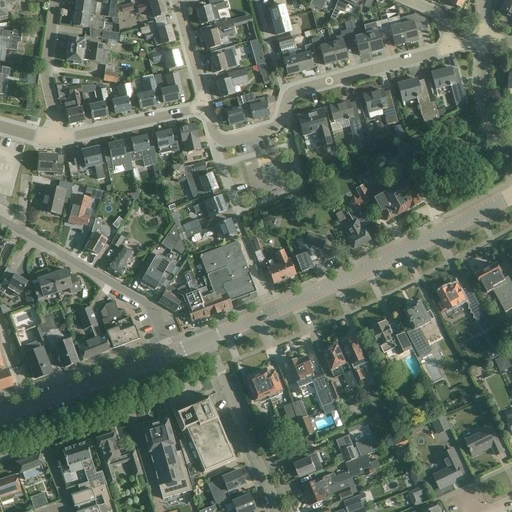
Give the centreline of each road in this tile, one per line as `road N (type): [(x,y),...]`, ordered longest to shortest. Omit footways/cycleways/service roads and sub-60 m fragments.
road 1 (tertiary): [(207,338),(511,195)]
road 2 (residential): [(205,106),(217,139),(232,140),(277,125),(295,89),(449,48)]
road 3 (residential): [(170,354),(148,305),(0,220)]
road 4 (residential): [(279,511),(207,338)]
road 5 (residential): [(54,138),(205,106)]
road 6 (tertiary): [(28,406),(170,354)]
road 7 (residential): [(54,138),(45,80),(54,0)]
road 8 (residential): [(511,163),(483,106),(483,39)]
